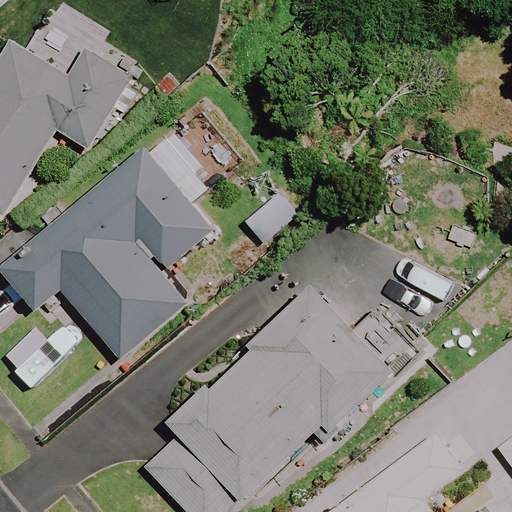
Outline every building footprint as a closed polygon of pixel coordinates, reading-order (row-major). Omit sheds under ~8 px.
[(51,0),(0,0),(0,34),(7,42),(51,0)] [(66,79),(9,44),(0,59),(0,218),(2,219),(55,132),(87,151),(129,82),(82,53),(66,79)] [(408,219),(474,239),(500,151),(415,125),(383,230),(403,236),(408,219)] [(207,193),(162,138),(0,270),(0,274),(33,315),(62,292),(118,361),(186,305),(162,275),(212,234),(190,207),(207,193)] [(352,329),(297,274),(278,293),(288,303),(166,426),(177,437),(142,472),(182,511),(232,511),(319,424),(329,435),(413,350),(372,309),(352,329)] [(511,511),(511,503),(503,492),(476,511),(442,511),(428,493),(477,457),(451,421),(328,511),(511,511)] [(511,440),(493,455),(511,479),(511,440)]
